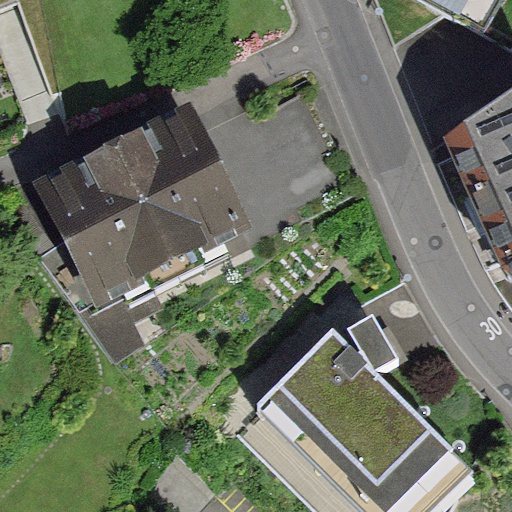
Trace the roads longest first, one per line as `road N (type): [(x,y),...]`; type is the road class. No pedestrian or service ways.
road 1 (residential): [(340,26),(443,262),(511,366)]
road 2 (residential): [(340,26),(271,63),(0,175)]
